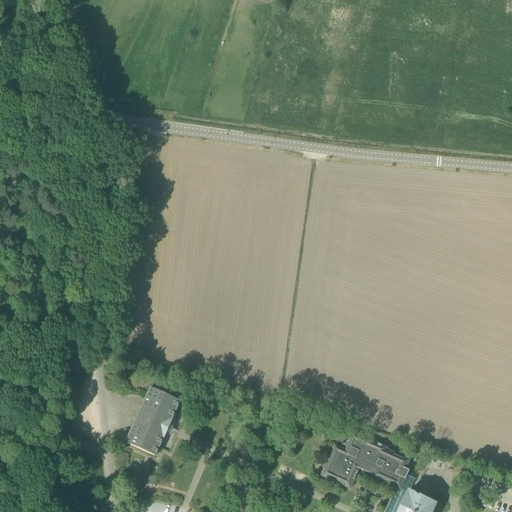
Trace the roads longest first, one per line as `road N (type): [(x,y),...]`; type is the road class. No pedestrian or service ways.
road 1 (unclassified): [(62,0),(94,100),(119,120),(427,161)]
road 2 (residential): [(472,0),(427,161)]
